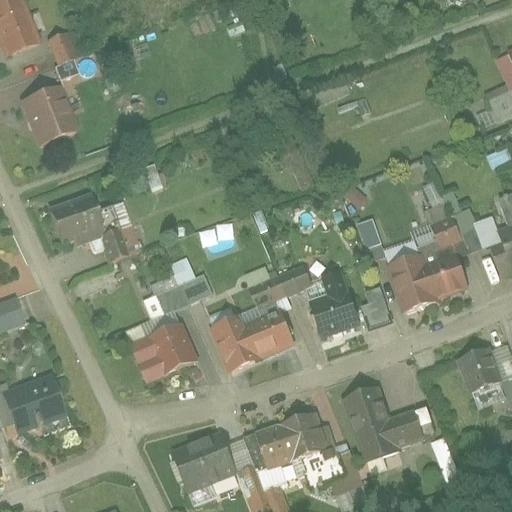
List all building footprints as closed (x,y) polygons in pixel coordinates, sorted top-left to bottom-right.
[(45,47),(25,0),(8,0),(0,3),(0,40),(8,62),(45,47)] [(69,35),(56,37),(61,64),(74,62),(69,35)] [(511,75),(507,58),(498,60),(507,92),(511,90),(511,75)] [(65,90),(22,105),(40,152),(86,135),(65,90)] [(47,205),(64,249),(111,232),(94,189),(47,205)] [(436,226),(448,252),(467,243),(456,218),(436,226)] [(358,227),(366,252),(381,247),(373,222),(358,227)] [(506,242),(492,246),(505,280),(511,277),(511,229),(502,232),(506,242)] [(427,257),(390,270),(406,316),(444,306),(442,301),(432,270),(427,257)] [(442,301),(477,291),(465,260),(432,270),(442,301)] [(164,282),(178,312),(215,296),(202,265),(164,282)] [(308,267),(253,290),(263,310),(318,288),(308,267)] [(333,297),(315,304),(328,341),(366,328),(347,273),(326,278),(333,297)] [(368,307),(361,309),(367,327),(390,320),(381,290),(364,295),(368,307)] [(260,366),(300,348),(284,311),(245,327),(260,366)] [(242,320),(214,332),(233,377),(260,366),(245,327),(242,320)] [(188,327),(136,345),(151,387),(203,365),(188,327)] [(494,351),(462,363),(475,398),(508,386),(494,351)] [(22,435),(73,417),(57,374),(7,394),(22,435)] [(386,389),(347,401),(368,464),(443,442),(433,412),(396,422),(386,389)] [(323,414),(260,434),(273,473),(308,463),(314,475),(323,471),(329,483),(350,476),(343,455),(333,427),(327,430),(323,414)] [(228,433),(174,457),(190,497),(243,477),(242,475),(228,433)] [(273,473),(260,434),(249,440),(259,466),(263,476),(273,473)] [(363,477),(354,452),(343,455),(353,480),(363,477)] [(259,466),(242,475),(243,477),(251,496),(270,494),(263,476),(259,466)] [(122,511),(119,503),(86,511),(122,511)]
